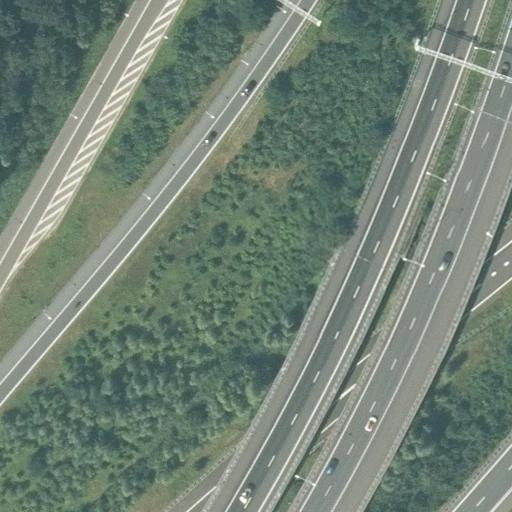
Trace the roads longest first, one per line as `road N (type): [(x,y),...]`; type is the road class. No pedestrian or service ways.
road 1 (motorway): [(469,0),(376,246),(239,511)]
road 2 (trunk): [(306,0),(159,209),(0,393)]
road 3 (motorway): [(311,511),(418,305),(511,71)]
road 4 (motorway): [(482,283),(198,511)]
road 5 (motorway): [(482,283),(231,511)]
road 6 (trunk): [(159,0),(0,278)]
